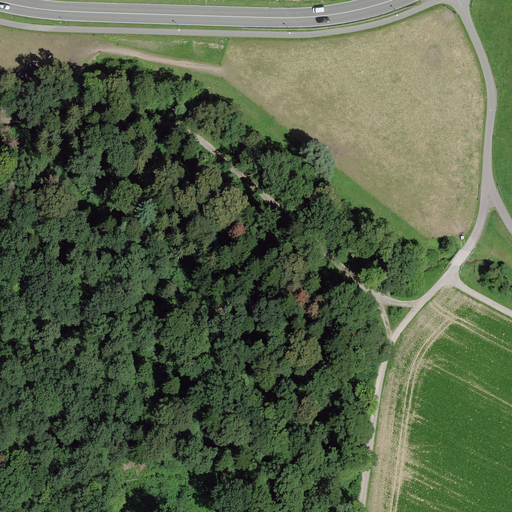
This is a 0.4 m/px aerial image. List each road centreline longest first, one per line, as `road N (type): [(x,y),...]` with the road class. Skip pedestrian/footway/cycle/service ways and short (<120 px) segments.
road 1 (track): [(0,117),(144,117),(176,125),(199,137),(357,282),(397,305),(416,306)]
road 2 (secondary): [(0,1),(259,17),(315,16),(391,0)]
road 3 (track): [(357,511),(374,371),(416,306)]
road 4 (track): [(457,0),(491,89),(490,192)]
